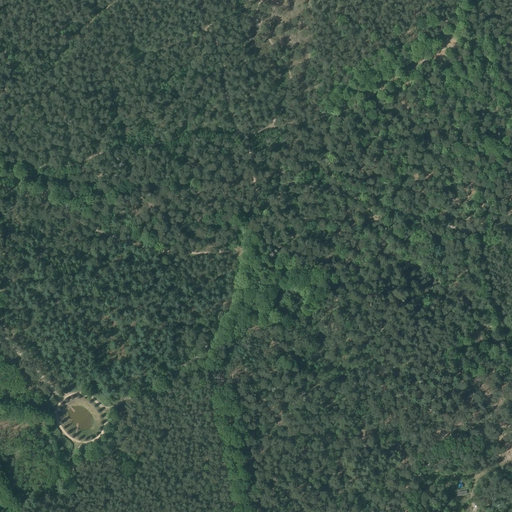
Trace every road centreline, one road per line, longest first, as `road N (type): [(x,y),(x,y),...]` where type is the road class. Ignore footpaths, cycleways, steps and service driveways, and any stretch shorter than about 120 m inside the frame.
road 1 (unknown): [(0,503),(29,506),(97,483),(131,428),(196,384),(237,318),(255,245)]
road 2 (track): [(461,229),(287,183),(256,193),(244,248)]
road 3 (unknown): [(511,250),(479,248),(476,237),(507,123),(472,33)]
road 4 (track): [(0,184),(163,252),(244,248)]
road 5 (track): [(241,134),(349,106),(472,33)]
road 6 (track): [(0,155),(23,165),(66,166),(205,132),(241,134)]
road 7 (track): [(461,229),(496,133),(461,0)]
road 8 (track): [(244,248),(234,301),(210,349),(103,411)]
road 9 (unknown): [(448,226),(271,216),(255,245)]
road 10 (track): [(241,134),(199,0)]
